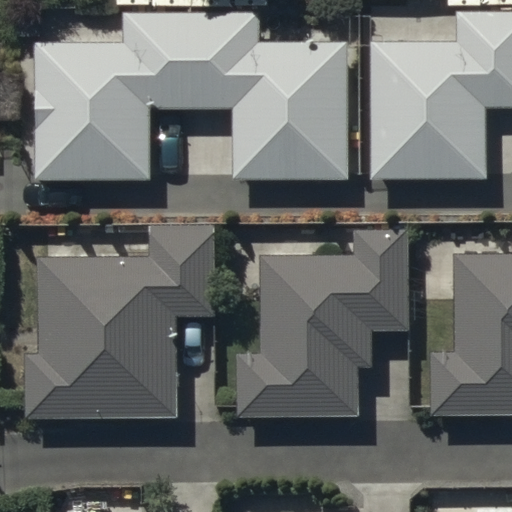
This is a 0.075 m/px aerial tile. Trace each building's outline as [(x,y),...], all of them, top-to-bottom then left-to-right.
[(232,165),(344,164),(343,31),(258,31),(257,0),(213,0),(120,1),(120,28),(31,29),(32,168),(150,167),(149,96),(231,96),(232,165)] [(368,165),(484,165),(483,96),(511,95),(511,0),(453,0),(454,25),(368,26),(368,165)] [(148,243),(35,243),(36,339),(23,339),(24,404),(176,403),(175,303),(213,303),(212,215),(148,215),(148,243)] [(353,240),(260,241),(260,337),(233,338),(233,400),(356,400),(356,352),(370,352),(370,314),(404,313),(404,215),(352,216),(353,240)] [(511,242),(455,243),(455,340),(427,340),(428,403),(511,402),(511,242)] [(175,511),(175,502),(40,502),(40,511),(175,511)]
